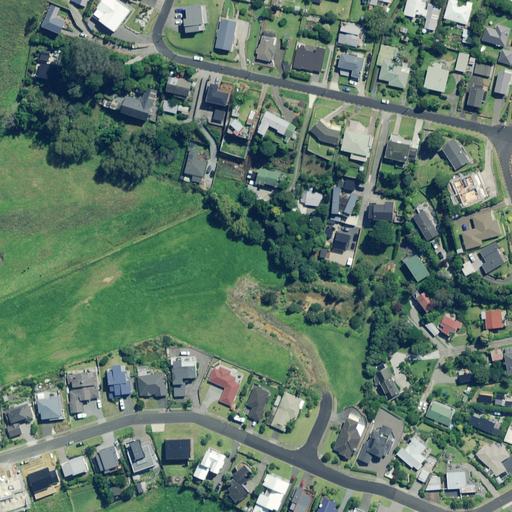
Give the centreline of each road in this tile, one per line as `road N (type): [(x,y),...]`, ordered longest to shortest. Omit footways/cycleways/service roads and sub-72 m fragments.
road 1 (residential): [(503,134),(172,57),(156,35),(169,0)]
road 2 (residential): [(303,463),(185,416),(119,422),(0,461)]
road 3 (residential): [(435,511),(303,463)]
